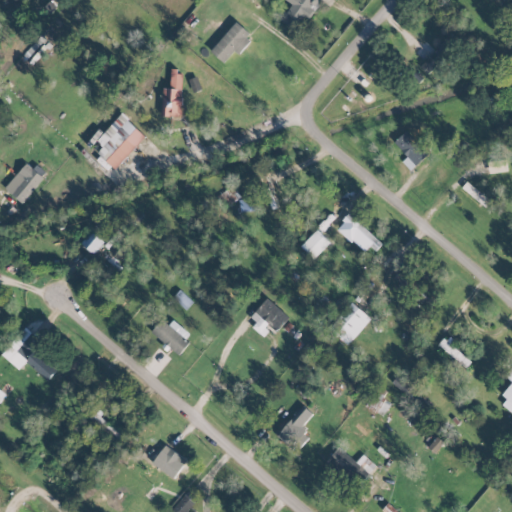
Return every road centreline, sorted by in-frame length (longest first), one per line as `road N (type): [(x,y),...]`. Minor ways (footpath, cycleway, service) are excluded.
road 1 (residential): [(511,295),(300,121),(404,0)]
road 2 (residential): [(316,511),(61,298)]
